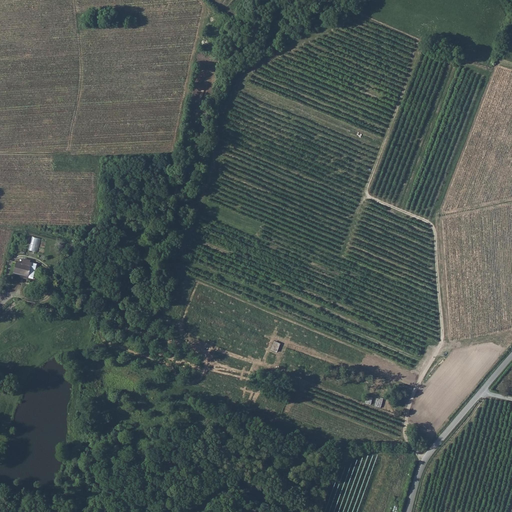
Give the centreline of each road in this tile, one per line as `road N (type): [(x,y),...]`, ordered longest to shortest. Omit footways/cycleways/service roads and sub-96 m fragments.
road 1 (track): [(375,0),(244,78),(223,113),(217,162),(174,263),(178,273),(421,376)]
road 2 (track): [(407,441),(408,405),(441,340),(435,232),(365,191),(408,72)]
road 3 (track): [(435,232),(434,215),(507,8),(499,0)]
road 4 (track): [(75,0),(81,74),(68,154),(0,154)]
road 5 (unclassified): [(408,511),(424,460),(511,359)]
